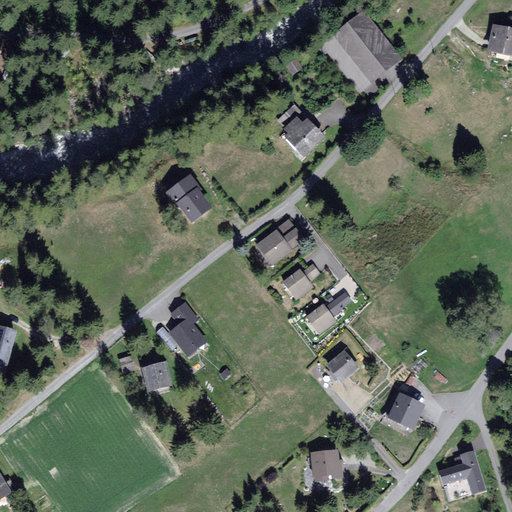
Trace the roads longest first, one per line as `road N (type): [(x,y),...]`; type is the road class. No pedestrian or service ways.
road 1 (residential): [(476,0),(305,189),(0,430)]
road 2 (unclassified): [(262,0),(169,36),(0,32)]
road 3 (residential): [(471,401),(379,511)]
